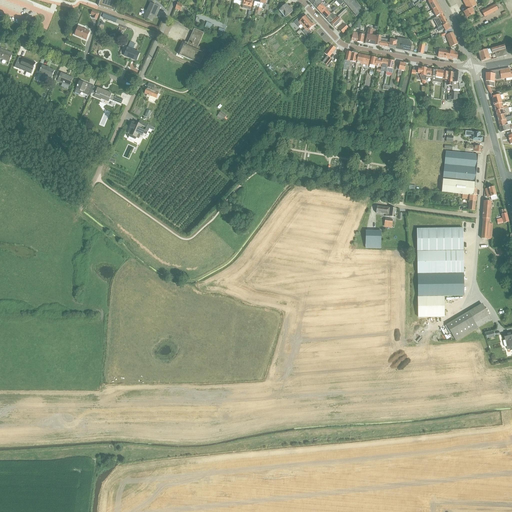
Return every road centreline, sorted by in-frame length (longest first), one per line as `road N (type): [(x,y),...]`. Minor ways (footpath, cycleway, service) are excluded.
road 1 (residential): [(473,67),(342,45),(302,1)]
road 2 (residential): [(374,203),(479,216),(483,155),(493,137)]
road 3 (residential): [(136,87),(0,31)]
road 4 (residential): [(82,207),(136,87)]
